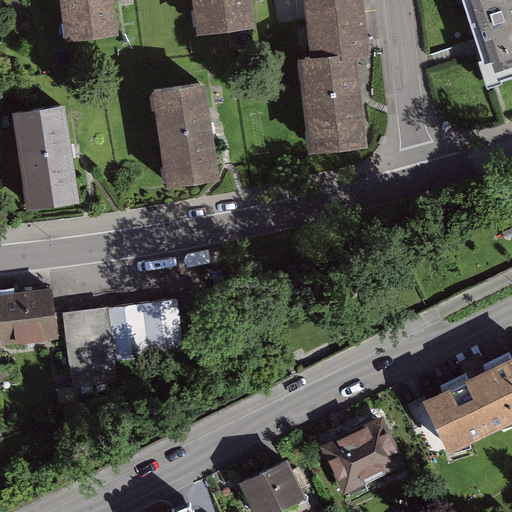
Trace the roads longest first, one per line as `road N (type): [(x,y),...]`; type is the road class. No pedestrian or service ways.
road 1 (residential): [(511,301),(81,511)]
road 2 (tertiary): [(416,181),(197,234),(0,259)]
road 3 (residential): [(398,0),(416,181)]
